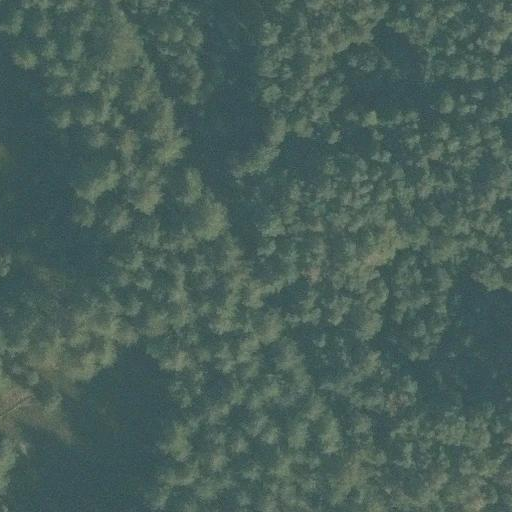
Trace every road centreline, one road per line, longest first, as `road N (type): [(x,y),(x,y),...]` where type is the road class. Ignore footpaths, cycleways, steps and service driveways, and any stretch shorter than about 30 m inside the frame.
road 1 (track): [(203,144),(406,511)]
road 2 (track): [(203,144),(511,40)]
road 3 (track): [(122,0),(203,144)]
